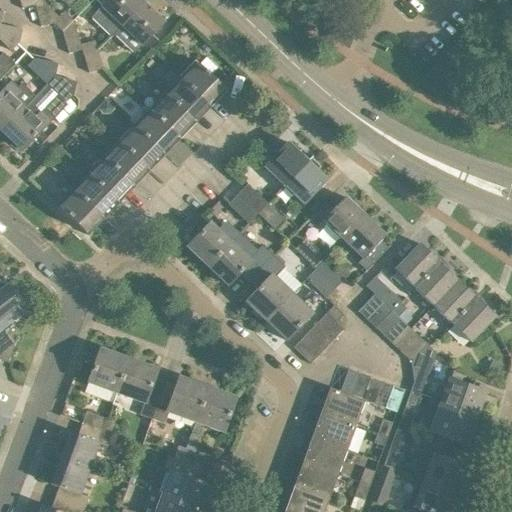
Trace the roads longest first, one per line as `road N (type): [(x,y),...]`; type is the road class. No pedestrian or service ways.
road 1 (residential): [(249,511),(290,398),(280,378),(125,238)]
road 2 (secondary): [(444,168),(344,109),(227,0)]
road 3 (residential): [(125,238),(238,117)]
road 4 (residential): [(37,401),(78,287)]
